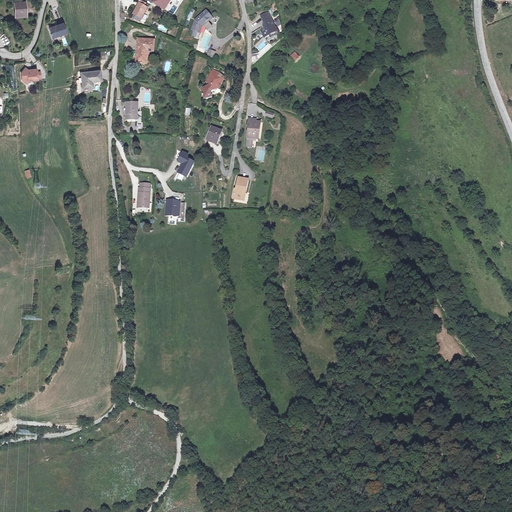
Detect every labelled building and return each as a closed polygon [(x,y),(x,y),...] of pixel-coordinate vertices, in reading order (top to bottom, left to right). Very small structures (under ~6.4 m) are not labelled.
[(164,5),(167,7),(171,0),(154,0),(153,3),(158,6),(162,8),(164,5)] [(25,17),(24,3),(14,3),(15,17),(21,16),(22,17),(25,17)] [(145,7),(139,4),(133,14),(142,19),(148,8),(145,7)] [(203,25),(212,18),(206,12),(196,21),(192,30),(194,30),(192,36),(199,39),(201,33),(200,33),(203,25)] [(277,30),(268,13),(261,17),(264,24),(265,26),(265,27),(266,28),(261,31),(265,38),(269,36),(271,39),(280,34),(278,30),(277,30)] [(55,24),(48,27),(52,37),(56,36),(56,37),(60,36),(61,37),(66,35),(62,22),(56,24),(56,22),(54,23),(55,24)] [(204,27),(208,31),(212,28),(212,26),(209,23),(208,23),(204,27)] [(155,41),(138,39),(136,64),(148,65),(149,52),(154,52),(155,41)] [(296,62),(300,58),(295,52),(290,56),(296,62)] [(29,81),(37,80),(37,79),(36,73),(36,69),(28,70),(25,68),(21,71),(22,82),(26,84),(29,81)] [(204,96),(205,100),(212,97),(210,91),(217,89),(218,85),(220,86),(223,80),(221,79),(218,80),(216,79),(219,73),(213,70),(207,82),(208,83),(208,84),(208,86),(201,89),(203,94),(202,95),(202,96),(204,96)] [(100,71),(81,73),(83,88),(92,87),(91,82),(101,81),(100,71)] [(126,120),(138,120),(138,103),(127,103),(127,107),(128,107),(128,115),(127,115),(126,120)] [(261,122),(254,121),(254,120),(248,119),(247,127),(249,127),(246,146),(252,147),(253,139),(256,139),(257,133),(260,133),(261,122)] [(217,143),(219,137),(222,132),(217,130),(212,128),(207,139),(217,143)] [(188,156),(183,153),(179,162),(183,164),(179,173),(185,177),(189,169),(191,170),(195,164),(186,159),(188,156)] [(249,180),(239,178),(236,190),(235,189),(233,198),(242,200),(244,192),(246,193),(249,180)] [(150,189),(141,188),(139,188),(138,208),(148,208),(148,203),(150,204),(151,189),(150,189)] [(166,200),(166,216),(177,216),(177,221),(184,222),(185,203),(174,202),(174,201),(166,200)]
